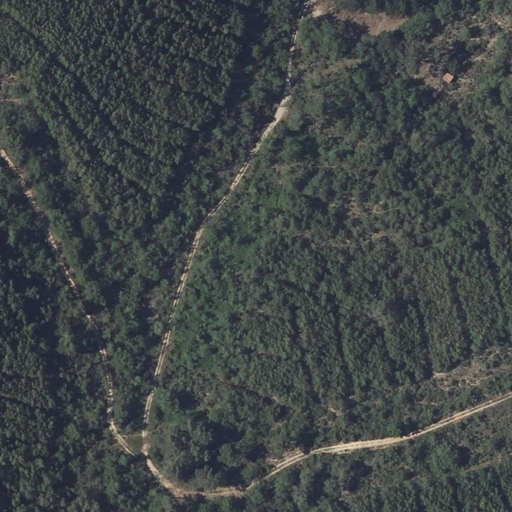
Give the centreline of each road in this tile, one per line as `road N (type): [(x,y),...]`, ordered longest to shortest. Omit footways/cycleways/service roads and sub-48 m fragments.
road 1 (track): [(167,511),(168,494),(142,465),(135,440),(143,382),(195,224),(297,89),(312,0)]
road 2 (track): [(168,494),(227,495),(318,451),(424,435),(511,392)]
